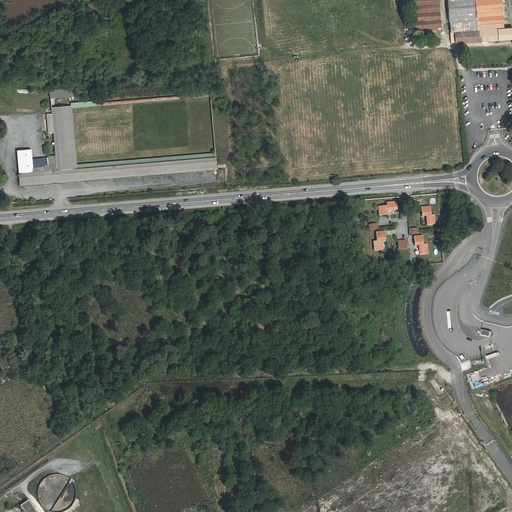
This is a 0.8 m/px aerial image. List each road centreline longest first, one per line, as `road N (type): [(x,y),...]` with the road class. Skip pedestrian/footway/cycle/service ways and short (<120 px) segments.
road 1 (secondary): [(394,184),(0,217)]
road 2 (residential): [(492,242),(458,301),(459,369),(473,419),(511,473)]
